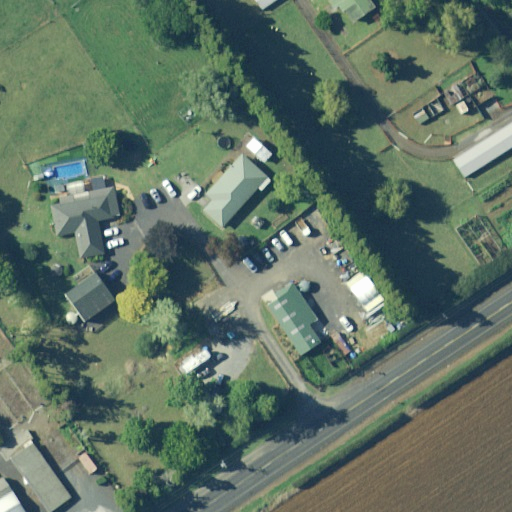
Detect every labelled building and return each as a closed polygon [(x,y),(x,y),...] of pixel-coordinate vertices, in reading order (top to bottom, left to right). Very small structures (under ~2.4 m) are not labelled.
[(511,148),(511,124),(456,160),(467,177),(511,148)] [(254,138),(246,148),(266,163),(273,153),(254,138)] [(269,177),(243,154),(207,194),(214,200),(205,210),(224,228),(269,177)] [(116,187),(62,199),(63,204),(51,207),(52,211),(50,211),(53,226),(55,226),(57,238),(75,234),(80,258),(105,252),(98,222),(123,216),(116,187)] [(302,309),(290,292),(269,306),(303,357),(322,344),(300,311),(302,309)] [(72,498),(35,444),(14,457),(52,511),(72,498)] [(0,511),(25,511),(5,478),(0,481),(0,511)]
